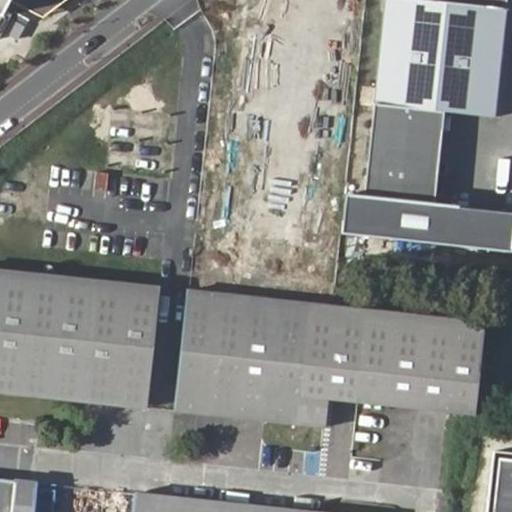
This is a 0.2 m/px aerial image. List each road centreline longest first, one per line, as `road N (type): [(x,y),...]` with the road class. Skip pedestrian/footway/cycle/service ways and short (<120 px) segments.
road 1 (unknown): [(149,474),(311,463),(413,469),(439,459),(454,428)]
road 2 (unknown): [(307,0),(272,205)]
road 3 (residential): [(154,0),(0,121)]
